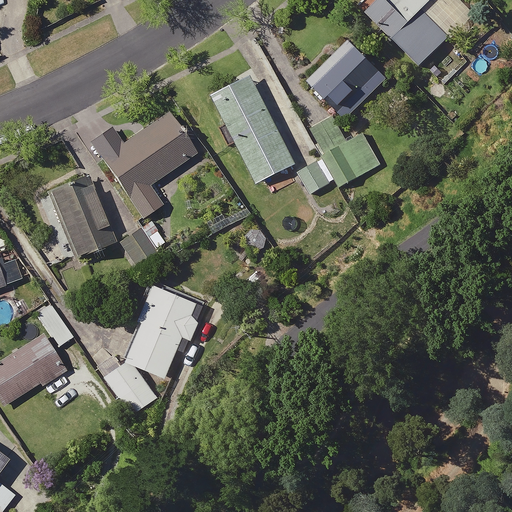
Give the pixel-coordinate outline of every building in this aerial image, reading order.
[(449,39),(473,14),(458,0),(371,0),(362,10),(421,68),(425,63),(442,80),(460,62),(443,45),(449,39)] [(386,83),(349,44),(308,84),(345,122),(386,83)] [(295,167),(251,80),(213,99),(257,186),(295,167)] [(195,157),(167,117),(102,162),(143,220),(162,206),(150,189),(195,157)] [(337,179),(342,187),(381,165),(364,136),(351,143),(336,117),(310,131),(324,156),(337,179)] [(337,179),(324,156),(295,172),(308,195),(337,179)] [(115,246),(87,180),(37,201),(64,267),(115,246)] [(0,290),(9,288),(0,262),(0,290)] [(129,366),(169,380),(183,341),(194,345),(201,325),(190,321),(199,293),(178,286),(174,296),(156,290),(129,366)] [(67,370),(46,336),(0,364),(0,406),(2,410),(67,370)] [(154,402),(127,369),(107,386),(134,418),(154,402)]
